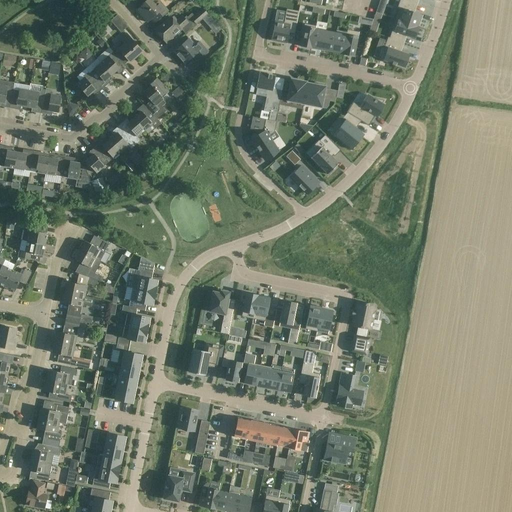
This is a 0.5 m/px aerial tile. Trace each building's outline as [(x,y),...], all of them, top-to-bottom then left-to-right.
[(154,5),(149,0),(147,0),(137,10),(147,22),(151,18),(155,23),(168,12),(159,1),(154,5)] [(399,9),(396,19),(418,27),(418,26),(422,16),(412,12),(414,4),(402,0),(401,0),(399,0),(399,4),(397,8),(399,9)] [(378,6),(376,12),(382,14),(384,8),(378,6)] [(203,8),(191,19),(196,24),(202,19),(208,14),(203,8)] [(273,25),(272,32),(273,32),(271,40),(286,43),(288,32),(294,33),(298,11),(286,9),(284,23),(275,21),(274,25),(273,25)] [(208,14),(202,19),(208,26),(214,20),(208,14)] [(127,27),(117,15),(111,20),(121,32),(127,27)] [(163,24),(155,31),(166,43),(173,36),(181,29),(190,21),(187,17),(186,16),(184,18),(182,15),(177,20),(173,16),(171,18),(170,18),(163,24)] [(388,37),(401,42),(404,35),(414,38),(418,27),(396,19),(389,38),(388,37)] [(302,33),(300,46),(311,49),(315,26),(304,24),(302,33)] [(315,26),(311,49),(311,48),(313,48),(322,50),(325,31),(315,29),(316,26),(315,26)] [(97,33),(101,38),(107,33),(102,27),(96,32),(97,33)] [(325,31),(322,50),(332,52),(337,30),(336,30),(336,33),(325,31)] [(337,30),(332,52),(342,54),(342,55),(343,55),(348,30),(347,30),(347,32),(337,30)] [(348,30),(343,55),(354,57),(359,32),(348,30)] [(128,61),(130,62),(142,52),(126,34),(120,39),(124,44),(118,49),(114,53),(124,65),(128,61)] [(388,37),(380,59),(404,67),(409,55),(398,51),(401,42),(388,37)] [(101,39),(97,42),(102,47),(106,44),(101,39)] [(195,45),(189,39),(174,52),(184,64),(194,55),(198,60),(208,51),(199,41),(195,45)] [(92,54),(87,48),(80,54),(86,60),(92,54)] [(113,52),(101,63),(103,66),(112,75),(116,72),(118,75),(126,68),(124,65),(114,53),(113,52)] [(4,54),(2,66),(14,68),(16,56),(4,54)] [(89,74),(88,74),(102,89),(110,82),(107,79),(112,75),(103,66),(101,63),(89,74)] [(84,78),(76,84),(81,89),(87,97),(92,93),(94,96),(102,89),(88,74),(89,74),(88,72),(83,77),(84,78)] [(168,73),(160,80),(164,84),(171,77),(168,73)] [(269,120),(275,122),(279,105),(281,93),(281,91),(272,89),(274,77),(259,74),(255,95),(266,97),(263,111),(270,113),(269,120)] [(151,86),(143,93),(150,101),(145,106),(151,113),(156,119),(166,111),(161,107),(166,103),(162,98),(168,92),(156,79),(149,85),(151,86)] [(288,94),(281,93),(279,105),(301,109),(306,83),(306,82),(291,79),(288,94)] [(0,106),(9,109),(14,83),(0,80),(0,106)] [(306,83),(301,109),(302,109),(303,104),(326,109),(328,106),(329,100),(323,99),(324,94),(325,86),(323,86),(323,84),(314,82),(314,84),(313,84),(306,83)] [(14,83),(9,109),(20,110),(20,106),(26,107),(29,90),(29,85),(14,83)] [(175,98),(183,91),(179,86),(170,93),(175,98)] [(29,90),(26,107),(31,108),(31,112),(41,114),(45,90),(42,90),(39,92),(29,90)] [(51,91),(45,90),(41,114),(51,116),(52,112),(58,113),(61,97),(51,95),(51,91)] [(381,104),(383,100),(375,99),(375,100),(368,95),(363,104),(353,102),(346,112),(348,113),(362,122),(368,126),(374,115),(376,116),(383,105),(381,104)] [(79,105),(68,102),(69,114),(73,115),(79,105)] [(134,118),(145,130),(152,124),(155,128),(160,124),(143,104),(135,112),(138,115),(134,118)] [(333,134),(333,135),(351,150),(352,149),(359,141),(364,134),(362,133),(356,128),(361,121),(347,113),(343,118),(345,120),(333,134)] [(145,130),(134,118),(129,122),(126,119),(119,126),(136,145),(139,141),(139,139),(137,137),(145,130)] [(262,133),(259,136),(256,132),(250,136),(252,140),(265,159),(278,151),(268,136),(274,132),(276,122),(275,122),(269,120),(265,120),(262,133)] [(299,124),(298,128),(305,134),(306,133),(313,126),(299,124)] [(114,136),(110,140),(120,152),(128,145),(131,148),(136,145),(119,126),(111,133),(114,136)] [(321,147),(311,157),(327,174),(327,175),(328,174),(338,164),(331,157),(332,156),(333,155),(334,156),(340,150),(325,135),(319,140),(323,145),(324,145),(322,147),(321,147)] [(161,137),(156,142),(161,147),(166,142),(161,137)] [(102,140),(95,147),(98,151),(106,160),(108,162),(113,158),(120,152),(110,140),(105,143),(102,140)] [(297,143),(293,147),(300,154),(304,150),(297,143)] [(1,146),(0,153),(0,166),(13,169),(16,153),(11,152),(12,148),(1,146)] [(108,162),(106,160),(98,151),(95,147),(87,154),(90,157),(85,161),(96,173),(108,162)] [(29,171),(30,168),(33,151),(23,149),(22,154),(16,153),(13,169),(29,171)] [(35,173),(45,174),(48,154),(33,151),(30,168),(35,169),(35,173)] [(292,151),(286,156),(294,165),(300,159),(292,151)] [(45,174),(60,177),(64,157),(48,154),(45,174)] [(129,159),(136,167),(143,161),(136,154),(129,159)] [(64,158),(60,177),(91,182),(86,170),(79,169),(80,164),(74,163),(75,159),(64,157),(64,158)] [(124,163),(131,171),(135,168),(127,160),(124,163)] [(297,176),(293,180),(298,185),(299,186),(303,191),(303,190),(306,194),(310,190),(311,190),(318,183),(302,166),(298,170),(294,174),(297,176)] [(106,189),(102,177),(91,181),(96,193),(106,189)] [(21,240),(27,241),(45,245),(47,234),(36,232),(38,225),(25,223),(21,240)] [(81,249),(80,251),(101,262),(105,264),(110,255),(104,252),(108,244),(102,241),(94,236),(89,244),(85,242),(84,243),(82,243),(80,247),(81,249)] [(45,245),(27,241),(25,251),(19,250),(18,258),(30,260),(32,254),(42,256),(45,245)] [(80,251),(75,260),(83,265),(91,269),(90,271),(86,277),(89,277),(97,280),(100,276),(95,273),(101,262),(80,251)] [(0,284),(4,287),(12,270),(2,266),(5,260),(0,257),(0,284)] [(132,288),(155,293),(157,281),(151,279),(152,273),(153,269),(154,265),(141,258),(140,262),(138,270),(136,270),(132,288)] [(12,270),(4,287),(14,292),(19,282),(25,285),(31,273),(24,270),(23,270),(22,269),(19,274),(12,270)] [(89,277),(86,283),(91,285),(95,286),(97,281),(97,280),(89,277)] [(67,282),(65,292),(93,298),(84,296),(86,286),(67,282)] [(123,305),(123,306),(128,307),(145,310),(146,304),(152,305),(155,293),(132,288),(128,307),(123,305)] [(225,314),(229,293),(221,291),(221,293),(213,292),(211,302),(209,302),(208,309),(209,310),(209,311),(225,314)] [(93,298),(65,292),(63,303),(82,307),(86,307),(86,306),(91,307),(93,298)] [(258,295),(241,292),(240,301),(244,302),(243,311),(242,315),(241,316),(253,319),(258,295)] [(258,295),(253,319),(265,321),(267,311),(270,298),(258,295)] [(298,330),(301,317),(293,316),(296,303),(294,303),(284,301),(282,310),(282,311),(276,310),(274,321),(280,322),(279,326),(298,330)] [(353,317),(352,325),(358,327),(356,336),(365,338),(367,333),(367,329),(371,329),(371,327),(373,320),(378,321),(380,311),(375,310),(376,306),(367,304),(365,303),(365,304),(356,302),(355,310),(354,310),(353,317)] [(147,330),(147,329),(148,329),(150,320),(149,320),(149,318),(136,315),(137,309),(145,311),(145,310),(123,306),(121,313),(127,314),(125,326),(147,330)] [(316,331),(321,308),(320,308),(319,308),(319,307),(313,306),(312,307),(310,306),(305,329),(313,330),(316,331)] [(321,308),(316,331),(328,334),(332,312),(332,311),(321,308)] [(67,312),(65,319),(79,322),(79,321),(81,315),(67,312)] [(57,332),(54,343),(74,347),(76,336),(78,328),(83,329),(85,329),(87,323),(85,322),(79,321),(79,322),(65,319),(64,326),(63,333),(57,332)] [(16,329),(1,326),(0,329),(0,347),(15,350),(17,339),(15,338),(16,329)] [(117,343),(129,346),(130,339),(144,342),(145,340),(146,340),(148,332),(147,332),(147,330),(133,327),(125,326),(122,337),(118,336),(117,343)] [(354,336),(351,351),(366,354),(369,339),(365,338),(356,336),(354,336)] [(72,357),(74,347),(54,343),(52,353),(72,357)] [(117,363),(125,364),(139,367),(142,355),(140,355),(128,352),(129,346),(117,343),(115,350),(119,351),(117,363)] [(193,349),(191,357),(190,357),(188,363),(190,364),(188,372),(205,375),(207,366),(218,368),(223,346),(205,343),(204,351),(193,349)] [(315,398),(315,396),(320,374),(312,373),(316,353),(305,351),(299,382),(305,384),(303,395),(313,397),(315,398)] [(0,373),(7,375),(9,364),(3,363),(5,354),(0,353),(0,373)] [(245,354),(242,368),(247,369),(246,373),(244,383),(256,386),(260,365),(254,364),(255,356),(245,354)] [(88,369),(89,363),(71,359),(70,365),(88,369)] [(237,382),(241,363),(223,359),(221,366),(228,367),(225,380),(237,382)] [(356,361),(354,371),(363,373),(365,363),(356,361)] [(122,364),(119,375),(137,379),(139,367),(125,364),(117,363),(122,364)] [(260,365),(256,386),(265,388),(267,388),(271,367),(260,365)] [(271,367),(267,388),(268,388),(277,390),(281,372),(282,367),(271,365),(271,367)] [(49,370),(47,381),(66,385),(66,384),(71,385),(73,375),(75,376),(76,370),(64,367),(63,373),(49,370)] [(281,372),(277,390),(279,391),(290,393),(293,374),(294,370),(282,367),(281,372)] [(342,373),(336,400),(338,400),(337,406),(350,408),(351,403),(360,405),(362,392),(352,390),(354,376),(342,373)] [(119,375),(117,387),(135,391),(137,379),(119,375)] [(47,381),(45,391),(52,393),(51,399),(57,400),(67,402),(69,403),(71,396),(64,395),(66,385),(47,381)] [(135,391),(117,387),(114,399),(132,403),(135,391)] [(39,419),(58,423),(65,424),(69,408),(56,405),(55,411),(41,409),(39,419)] [(81,408),(79,415),(89,417),(90,410),(81,408)] [(183,408),(179,428),(194,431),(198,411),(183,408)] [(238,418),(234,437),(244,439),(246,439),(250,421),(250,420),(238,418)] [(44,437),(42,445),(61,449),(61,448),(58,448),(61,434),(56,433),(58,423),(39,419),(37,429),(47,432),(46,437),(44,437)] [(194,452),(203,454),(206,438),(210,422),(205,421),(201,420),(198,437),(194,452)] [(250,421),(246,439),(248,439),(256,441),(260,423),(252,421),(250,420),(250,421)] [(256,441),(255,446),(265,448),(266,443),(270,425),(269,424),(261,423),(260,423),(256,441)] [(270,425),(266,443),(276,445),(277,445),(281,427),(270,425)] [(281,427),(277,445),(277,446),(288,448),(289,448),(292,429),(281,427)] [(292,429),(289,448),(300,450),(306,451),(308,441),(306,441),(308,433),(292,429)] [(108,433),(105,445),(123,448),(125,437),(108,433)] [(345,459),(347,449),(352,451),(355,439),(340,436),(339,446),(327,443),(324,459),(330,460),(330,462),(331,462),(331,460),(336,462),(336,463),(337,463),(337,462),(344,463),(344,461),(345,459)] [(42,445),(37,444),(37,445),(38,445),(37,450),(33,449),(30,460),(52,464),(54,455),(59,456),(61,449),(42,445)] [(98,455),(121,460),(123,448),(105,445),(103,456),(98,455)] [(98,455),(96,466),(118,471),(121,460),(98,455)] [(203,458),(201,469),(209,471),(211,459),(203,458)] [(48,482),(52,464),(30,460),(28,471),(35,472),(34,479),(48,482)] [(71,462),(70,467),(76,469),(78,461),(74,460),(71,462)] [(118,471),(96,466),(96,467),(92,485),(109,488),(110,482),(116,483),(118,471)] [(69,468),(67,477),(76,478),(77,475),(78,470),(69,468)] [(282,478),(282,479),(298,482),(300,473),(290,472),(284,470),(283,474),(282,478)] [(180,490),(190,492),(194,473),(181,471),(180,478),(168,475),(167,483),(166,482),(164,491),(165,492),(163,499),(178,502),(180,490)] [(76,478),(75,482),(86,484),(88,477),(77,475),(76,478)] [(44,484),(33,481),(31,492),(28,491),(25,505),(44,509),(44,507),(50,508),(51,501),(46,500),(47,496),(41,495),(44,484)] [(55,484),(47,482),(46,489),(54,490),(53,494),(60,495),(60,494),(61,495),(59,503),(61,503),(64,486),(61,486),(61,485),(55,484)] [(229,492),(225,511),(229,511),(234,511),(239,495),(240,488),(230,486),(229,492)] [(91,488),(90,497),(94,498),(92,509),(105,511),(109,511),(112,501),(102,499),(104,491),(91,488)] [(219,490),(207,488),(206,495),(205,498),(205,497),(201,497),(199,506),(215,509),(219,490)] [(229,492),(228,492),(219,490),(219,491),(219,490),(215,509),(225,511),(229,492)] [(324,490),(320,509),(316,508),(315,511),(332,511),(327,511),(331,491),(324,490)] [(234,511),(247,511),(251,497),(239,494),(239,495),(234,511)] [(275,511),(278,498),(266,495),(262,511),(275,511)] [(278,498),(275,511),(286,511),(289,500),(278,498)]
